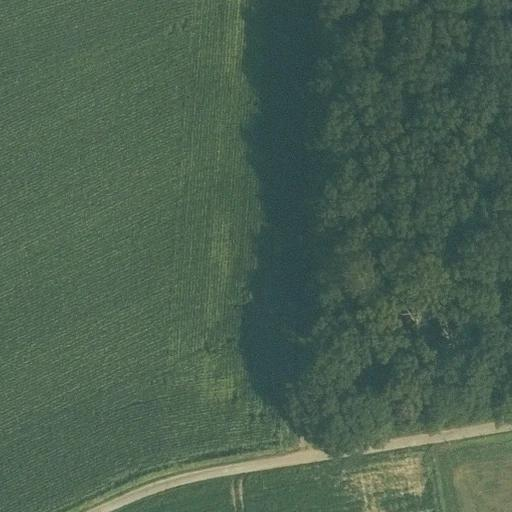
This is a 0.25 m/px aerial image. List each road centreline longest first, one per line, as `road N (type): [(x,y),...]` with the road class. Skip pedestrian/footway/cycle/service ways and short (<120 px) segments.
road 1 (track): [(295,461),(323,0)]
road 2 (track): [(106,511),(170,482),(511,424)]
